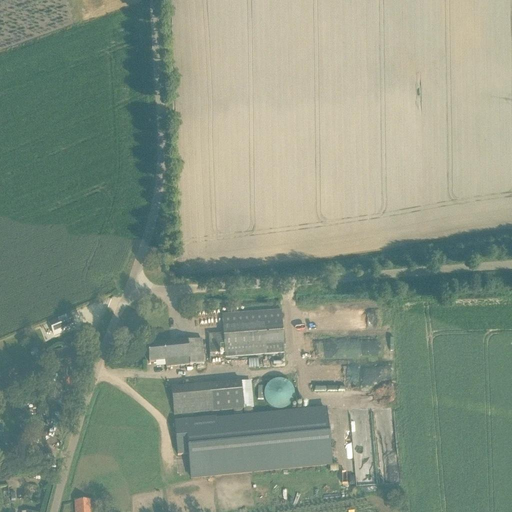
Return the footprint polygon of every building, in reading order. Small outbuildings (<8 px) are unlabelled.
[(93,306),(78,312),(82,322),(96,316),(93,306)] [(208,336),(209,346),(210,355),(223,354),(224,358),(284,353),(282,326),(280,311),(222,315),(223,335),(208,336)] [(69,316),(49,324),(54,337),(74,329),(69,316)] [(84,330),(82,342),(92,343),(94,331),(84,330)] [(149,364),(159,363),(165,362),(166,368),(204,365),(201,341),(147,346),(149,364)] [(36,348),(29,352),(32,358),(39,354),(36,348)] [(71,349),(55,351),(56,360),(72,358),(71,349)] [(45,379),(39,383),(45,391),(50,388),(45,379)] [(284,381),(281,381),(278,380),(274,381),(272,382),(269,384),(266,387),(265,391),(264,395),(265,400),(267,403),(269,407),(271,408),(274,410),(277,411),(280,410),(284,410),(286,409),(288,407),(291,405),(293,402),(294,400),(294,397),(295,395),(294,392),(293,389),(292,387),(289,384),(284,381)] [(243,409),(240,383),(171,390),(173,416),(243,409)] [(174,423),(177,456),(188,455),(190,479),(331,465),(325,411),(216,422),(216,419),(174,423)] [(394,459),(381,459),(381,480),(394,480),(394,459)] [(75,511),(96,511),(96,502),(75,503),(75,511)]
